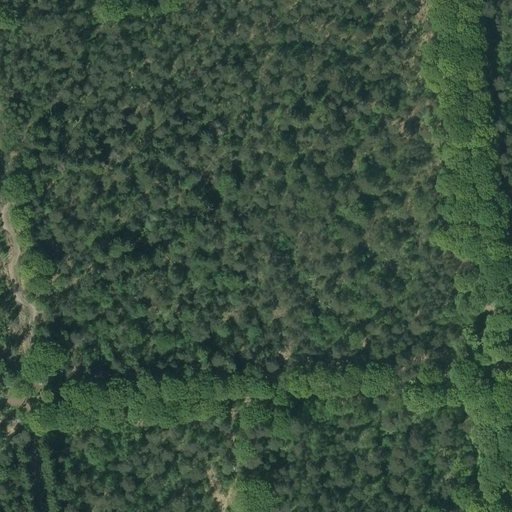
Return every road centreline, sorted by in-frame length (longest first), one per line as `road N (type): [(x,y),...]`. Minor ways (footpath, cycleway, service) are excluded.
road 1 (track): [(511,374),(26,401)]
road 2 (track): [(497,382),(456,0)]
road 3 (track): [(26,401),(0,179)]
road 4 (track): [(511,505),(497,382)]
